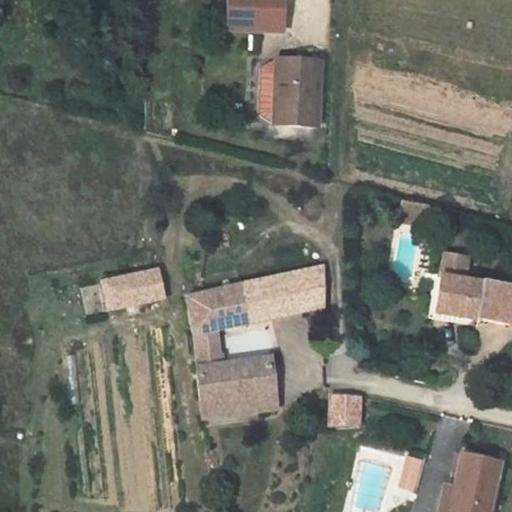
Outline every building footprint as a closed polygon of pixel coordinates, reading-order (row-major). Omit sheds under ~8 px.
[(223,0),(222,31),(278,33),(278,0),(223,0)] [(317,64),(273,61),(268,125),(313,128),(317,64)] [(162,298),(156,271),(102,283),(108,310),(162,298)] [(217,340),(243,335),(328,319),(324,271),(239,288),(184,299),(189,345),(217,340)] [(428,317),(502,329),(509,288),(434,276),(428,317)] [(189,345),(191,375),(222,370),(217,340),(189,345)] [(191,375),(194,417),(283,400),(277,360),(222,370),(191,375)] [(356,426),(356,398),(343,398),(343,426),(356,426)] [(487,511),(500,456),(461,449),(453,483),(447,509),(459,511),(487,511)] [(414,493),(424,460),(406,455),(396,488),(414,493)] [(459,511),(447,509),(453,483),(439,482),(434,511),(459,511)]
